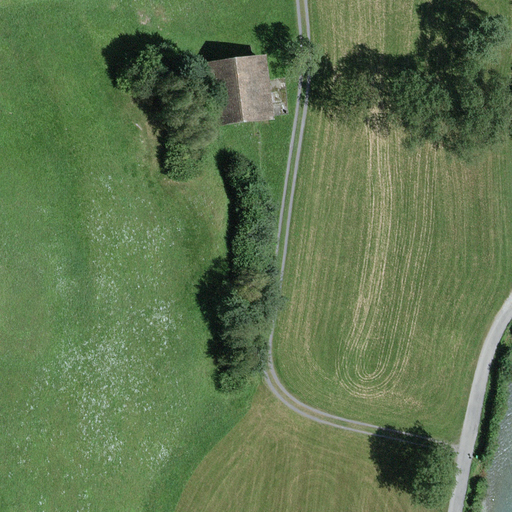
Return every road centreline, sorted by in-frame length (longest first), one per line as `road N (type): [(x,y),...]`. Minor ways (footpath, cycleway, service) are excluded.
road 1 (track): [(465,452),(307,412),(273,384),(265,364),(303,94),(301,0)]
road 2 (track): [(454,511),(492,341),(511,309)]
